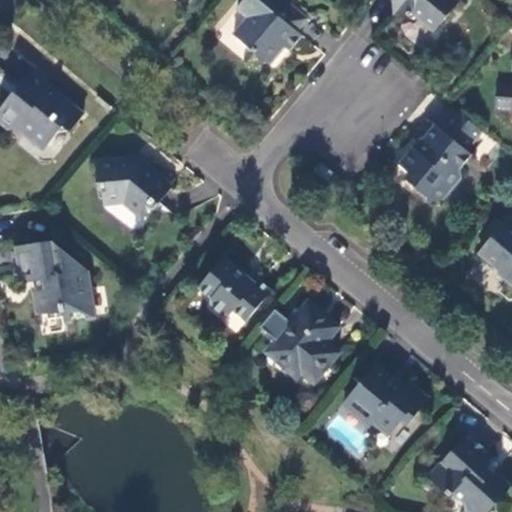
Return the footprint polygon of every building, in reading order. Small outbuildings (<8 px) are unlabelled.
[(313,21),(288,0),(251,0),(242,11),(251,20),(238,37),(275,67),(290,50),(294,54),(307,38),(303,34),(313,21)] [(457,0),(394,0),(396,16),(415,14),(436,31),(461,3),(457,0)] [(85,115),(34,72),(0,111),(0,118),(0,122),(10,130),(16,125),(29,134),(36,135),(49,145),(65,127),(71,131),(85,115)] [(511,86),(499,86),(496,110),(511,112),(511,86)] [(468,153),(484,133),(457,110),(440,129),(437,126),(419,149),(416,147),(401,165),(420,182),(416,187),(434,202),(443,203),(462,179),(463,168),(472,157),(468,153)] [(132,160),(98,164),(101,190),(104,194),(105,204),(128,203),(142,215),(152,204),(154,205),(157,202),(171,186),(148,167),(146,171),(132,160)] [(337,177),(322,164),(314,172),(330,185),(337,177)] [(171,186),(157,202),(161,204),(174,188),(171,186)] [(511,228),(505,224),(480,254),(499,270),(498,272),(509,282),(509,284),(511,286),(511,228)] [(53,242),(20,248),(25,284),(45,281),(46,290),(37,292),(40,316),(64,312),(66,322),(95,317),(87,272),(53,242)] [(248,322),(271,295),(257,284),(251,283),(246,279),(249,276),(226,258),(201,289),(212,300),(214,308),(225,316),(231,315),(235,312),(248,322)] [(260,280),(257,284),(271,295),(273,291),(260,280)] [(310,304),(275,346),(285,354),(279,361),(299,378),(304,372),(310,364),(323,375),(340,353),(328,343),(340,329),(310,304)] [(270,353),(279,361),(285,354),(275,346),(270,353)] [(316,383),(323,375),(310,364),(304,372),(316,383)] [(376,368),(346,404),(372,425),(376,422),(392,435),(405,420),(410,424),(429,402),(408,384),(403,390),(376,368)] [(469,436),(431,478),(451,498),(456,493),(466,502),(466,511),(467,511),(483,511),(491,505),(497,505),(511,488),(511,486),(490,465),(495,459),(469,436)]
